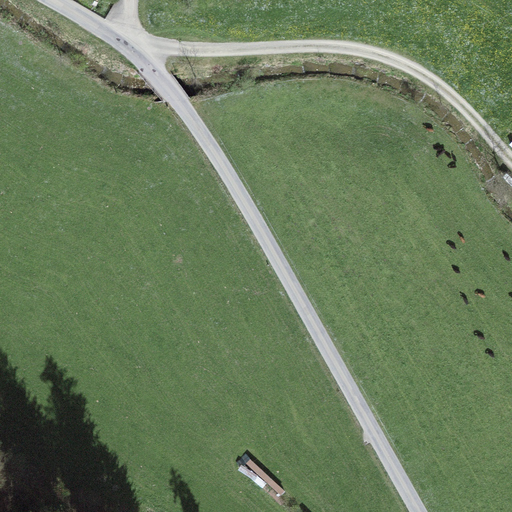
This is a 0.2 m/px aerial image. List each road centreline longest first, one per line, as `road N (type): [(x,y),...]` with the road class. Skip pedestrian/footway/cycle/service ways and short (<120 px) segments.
road 1 (track): [(413,511),(289,275),(164,73),(141,49)]
road 2 (track): [(511,159),(435,82),(385,55),(141,49)]
